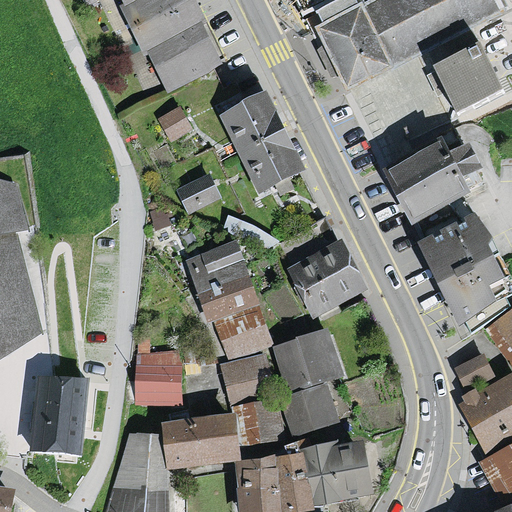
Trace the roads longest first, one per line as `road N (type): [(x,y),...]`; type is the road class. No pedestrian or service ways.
road 1 (secondary): [(414,504),(433,447),(427,362),(249,0)]
road 2 (residential): [(78,511),(104,470),(115,426),(132,228),(125,172),(50,0)]
